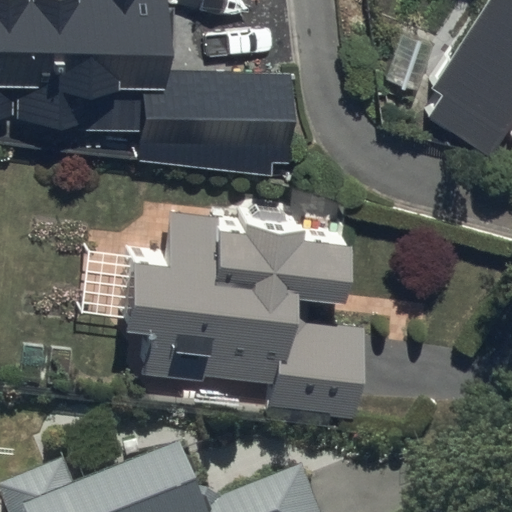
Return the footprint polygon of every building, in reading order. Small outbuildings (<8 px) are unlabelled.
[(0,0),(0,67),(17,68),(16,117),(145,119),(145,154),(262,172),(262,147),(280,148),(282,74),(152,71),(152,0),(0,0)] [(511,122),(511,0),(481,0),(426,84),(452,101),(435,128),(487,161),(511,122)] [(429,34),(396,23),(379,71),(413,83),(429,34)] [(224,200),(159,194),(155,230),(115,227),(109,296),(135,299),(130,359),(195,365),(195,358),(261,364),(257,404),(323,410),(324,401),(347,403),(356,313),(299,308),(302,275),(329,277),(335,209),(285,204),(286,192),(225,187),(224,200)] [(0,498),(5,511),(314,511),(299,468),(204,503),(182,443),(74,483),(67,462),(0,487),(0,498)]
